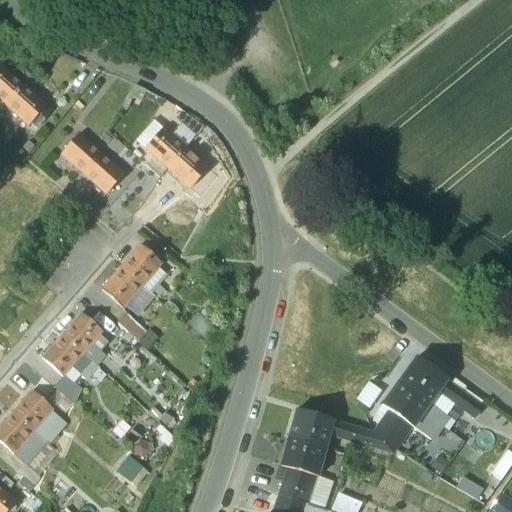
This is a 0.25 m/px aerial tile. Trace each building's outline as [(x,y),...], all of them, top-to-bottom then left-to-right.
[(0,67),(0,104),(4,108),(23,88),(0,67)] [(58,92),(43,79),(37,88),(52,100),(58,92)] [(23,88),(4,108),(27,128),(45,107),(23,88)] [(162,130),(144,151),(166,170),(185,150),(162,130)] [(78,136),(60,157),(82,177),(101,156),(78,136)] [(113,141),(107,148),(120,159),(126,151),(113,141)] [(185,150),(166,170),(189,190),(207,169),(185,150)] [(101,156),(82,177),(105,196),(123,175),(101,156)] [(137,193),(122,210),(131,218),(145,201),(137,193)] [(140,247),(120,269),(141,287),(157,269),(161,265),(140,247)] [(141,287),(120,269),(100,292),(121,310),(124,307),(141,287)] [(157,269),(141,287),(149,295),(157,285),(158,286),(165,277),(157,269)] [(157,285),(149,295),(153,298),(157,301),(164,292),(158,286),(157,285)] [(141,287),(124,307),(136,317),(153,298),(149,295),(141,287)] [(146,333),(125,315),(116,325),(137,343),(146,333)] [(101,334),(80,316),(60,338),(81,356),(101,334)] [(81,356),(60,338),(41,361),(61,379),(81,356)] [(97,353),(89,363),(96,369),(104,360),(97,353)] [(445,382),(414,361),(398,384),(428,406),(437,394),(445,383),(445,382)] [(89,363),(78,376),(84,381),(85,380),(86,381),(96,369),(89,363)] [(76,395),(60,382),(53,390),(70,403),(76,395)] [(480,408),(445,383),(437,394),(472,419),(480,408)] [(428,406),(398,384),(381,407),(388,412),(411,428),(412,429),(428,406)] [(51,412),(31,394),(11,416),(32,434),(51,412)] [(388,412),(372,435),(394,451),(399,445),(411,428),(388,412)] [(331,423),(295,413),(288,440),(324,450),(328,437),(331,423)] [(11,416),(0,429),(0,446),(12,457),(17,451),(30,436),(32,434),(11,416)] [(372,435),(331,423),(328,437),(392,455),(394,451),(372,435)] [(30,436),(17,451),(26,459),(39,444),(30,436)] [(324,450),(288,440),(280,468),(287,470),(315,478),(316,478),(324,450)] [(416,456),(399,445),(394,451),(412,463),(416,456)] [(38,480),(23,467),(16,475),(32,488),(38,480)] [(315,478),(287,470),(278,496),(306,505),(315,478)] [(463,480),(458,491),(478,500),(483,489),(463,480)] [(27,493),(18,485),(13,491),(22,500),(27,493)] [(0,511),(7,511),(15,504),(0,490),(0,511)] [(332,511),(359,511),(363,502),(339,492),(331,511),(332,511)] [(511,511),(511,499),(501,494),(492,511),(494,511),(511,511)] [(323,511),(306,505),(278,496),(272,511),(323,511)]
